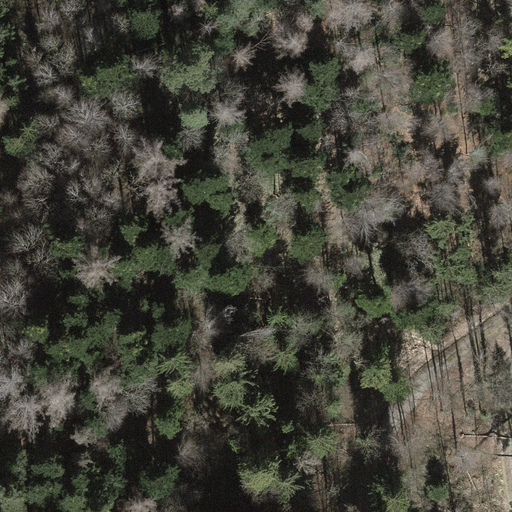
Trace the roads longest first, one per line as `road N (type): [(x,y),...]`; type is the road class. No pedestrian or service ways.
road 1 (track): [(511,315),(447,360),(384,419),(363,511)]
road 2 (track): [(510,316),(505,511)]
